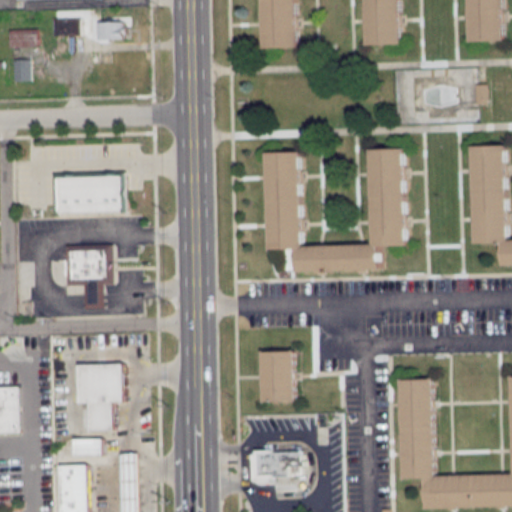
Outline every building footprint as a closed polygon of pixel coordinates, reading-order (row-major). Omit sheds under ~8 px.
[(265,47),(263,0),(401,0),(402,44),(368,45),(367,0),(298,0),(299,46),(265,47)] [(472,41),(470,0),(505,0),(507,39),(472,41)] [(83,18),(83,35),(57,36),(56,19),(83,18)] [(101,38),(129,38),(129,21),(101,21),(101,38)] [(11,47),(39,47),(39,29),(11,29),(11,47)] [(15,58),(15,80),(33,80),(33,58),(15,58)] [(474,147),(477,243),(505,242),(506,265),(511,264),(511,239),(509,146),(474,147)] [(268,153),(271,249),(298,248),(299,272),(382,269),(381,247),(408,246),(406,148),(371,149),(374,244),(305,246),(303,152),(268,153)] [(58,174),(129,172),(131,212),(59,214),(58,174)] [(69,245),(116,244),(116,283),(107,284),(107,298),(108,308),(88,309),(88,299),(87,284),(70,284),(69,245)] [(266,351),(266,401),(299,401),(299,351),(266,351)] [(84,365),(127,364),(128,401),(117,401),(118,427),(96,428),(95,402),(85,402),(84,365)] [(402,380),(405,478),(428,478),(429,509),(511,506),(511,473),(438,476),(435,379),(402,380)] [(0,390),(0,432),(23,432),(22,390),(0,390)] [(78,453),(78,438),(105,438),(105,453),(78,453)] [(304,474),(280,475),(280,479),(256,480),(255,446),(279,446),(279,453),(303,452),(304,460),(309,460),(309,465),(304,465),(304,474)] [(127,511),(125,453),(141,453),(143,511),(127,511)] [(65,511),(65,465),(92,464),(93,511),(65,511)]
